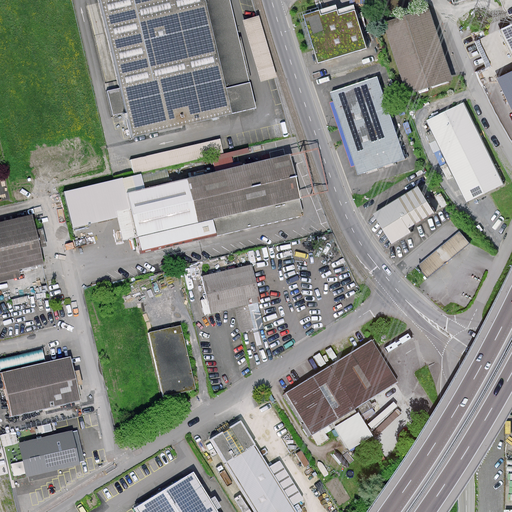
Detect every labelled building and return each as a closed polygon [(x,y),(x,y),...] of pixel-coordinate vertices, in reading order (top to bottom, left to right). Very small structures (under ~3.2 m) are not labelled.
[(184,124),(256,107),(230,0),(98,0),(131,136),(184,124)] [(428,5),(382,21),(406,93),(453,77),(428,5)] [(313,13),(305,15),(319,62),(365,48),(354,11),(339,16),(337,11),(320,16),(319,11),(313,13)] [(260,15),(243,20),(261,82),(277,77),(260,15)] [(511,25),(502,30),(506,38),(511,51),(511,25)] [(511,70),(497,78),(511,107),(511,109),(511,70)] [(377,78),(332,93),(345,133),(359,172),(403,157),(377,78)] [(463,104),(429,121),(468,200),(502,183),(463,104)] [(207,141),(129,156),(132,169),(209,154),(207,141)] [(143,190),(139,174),(113,181),(66,192),(73,224),(134,210),(142,245),(143,250),(302,213),(289,157),(143,190)] [(417,188),(375,214),(392,242),(410,232),(407,227),(432,212),(417,188)] [(31,217),(0,223),(0,271),(41,262),(37,240),(31,217)] [(427,275),(471,240),(461,228),(417,262),(427,275)] [(251,266),(205,277),(213,312),(229,308),(237,306),(243,330),(254,328),(248,303),(259,301),(251,266)] [(150,333),(165,397),(196,389),(180,326),(150,333)] [(306,383),(289,393),(312,431),(395,379),(372,342),(306,383)] [(70,358),(4,373),(13,414),(80,399),(78,394),(70,358)] [(242,423),(211,441),(256,511),(295,511),(292,505),(302,500),(279,463),(269,470),(242,423)] [(72,433),(22,445),(30,474),(79,462),(76,448),(72,433)] [(141,511),(217,511),(195,472),(138,506),(141,511)]
